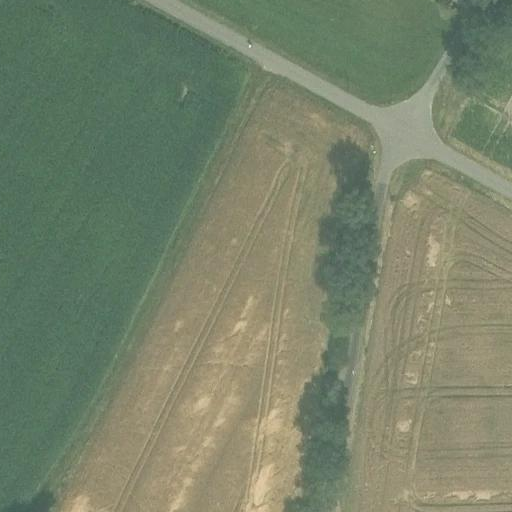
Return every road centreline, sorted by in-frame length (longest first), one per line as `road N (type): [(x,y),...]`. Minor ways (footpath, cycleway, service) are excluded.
road 1 (unclassified): [(404,132),(381,190),(327,511)]
road 2 (residential): [(157,0),(404,132)]
road 3 (residential): [(489,0),(404,132)]
road 4 (residential): [(404,132),(511,189)]
